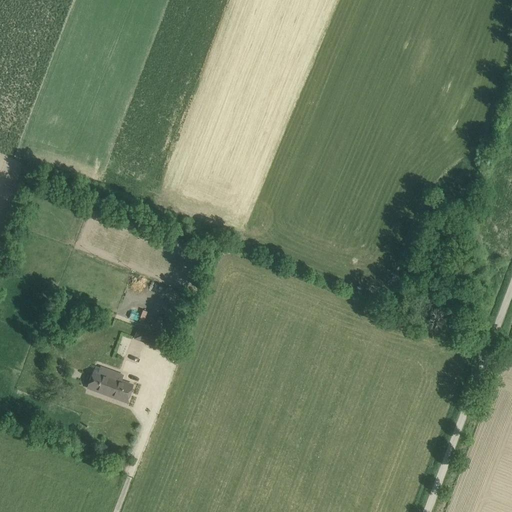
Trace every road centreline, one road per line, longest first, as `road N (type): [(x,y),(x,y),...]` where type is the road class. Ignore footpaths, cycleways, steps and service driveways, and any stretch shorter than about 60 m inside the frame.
road 1 (unclassified): [(425,511),(511,282)]
road 2 (unknown): [(127,511),(186,360)]
